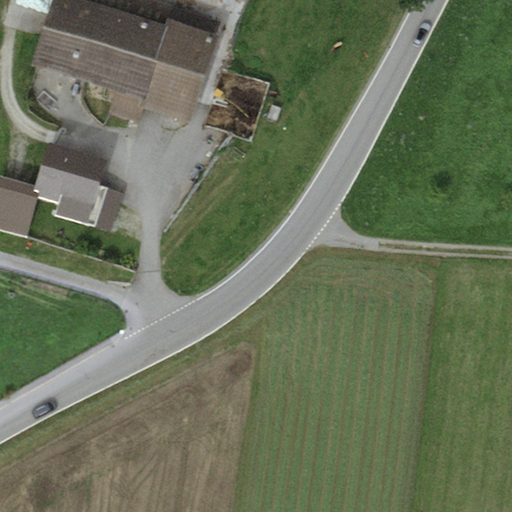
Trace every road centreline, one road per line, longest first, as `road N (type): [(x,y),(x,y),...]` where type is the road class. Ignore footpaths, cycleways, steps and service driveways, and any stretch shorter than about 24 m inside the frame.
road 1 (tertiary): [(431,0),(375,113),(304,224),(245,286),(170,337)]
road 2 (track): [(304,224),(371,242),(511,250)]
road 3 (residential): [(0,258),(144,304),(170,337)]
road 4 (tertiary): [(170,337),(0,424)]
